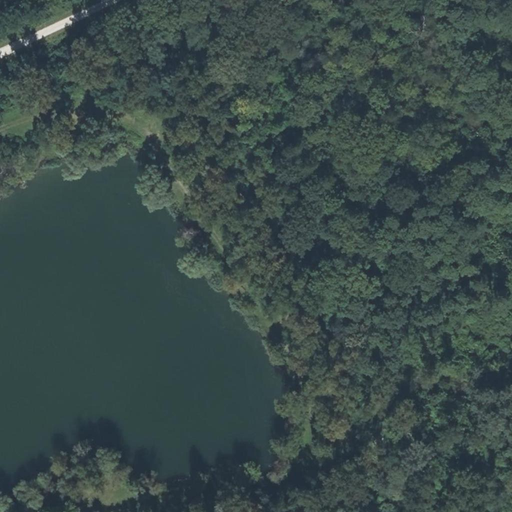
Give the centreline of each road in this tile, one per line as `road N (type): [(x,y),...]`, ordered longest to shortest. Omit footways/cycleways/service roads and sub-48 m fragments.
road 1 (track): [(0,133),(90,111),(144,131),(244,275),(320,404)]
road 2 (track): [(0,54),(117,0)]
